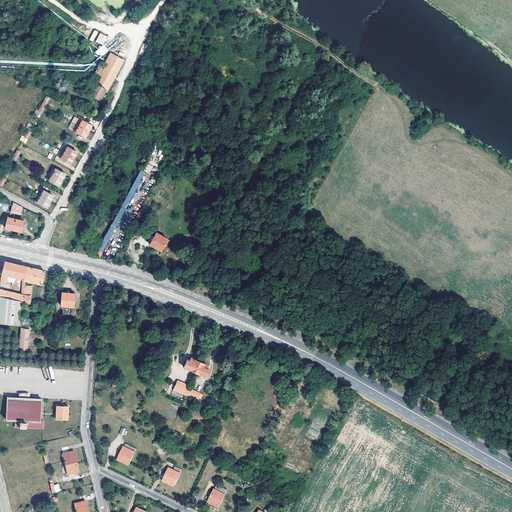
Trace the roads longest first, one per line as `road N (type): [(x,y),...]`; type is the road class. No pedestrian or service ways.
road 1 (secondary): [(511,469),(308,354),(100,270)]
road 2 (residential): [(95,470),(85,432),(100,270)]
road 3 (residential): [(50,219),(135,47)]
road 4 (track): [(248,0),(374,86)]
